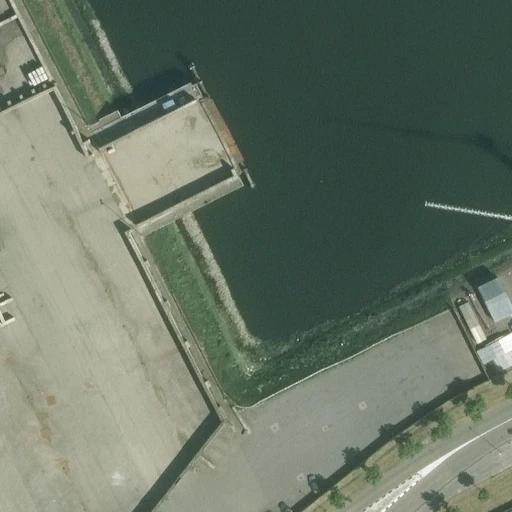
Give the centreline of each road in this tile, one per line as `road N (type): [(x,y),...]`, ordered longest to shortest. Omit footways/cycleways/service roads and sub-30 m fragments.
road 1 (unknown): [(204,496),(466,340)]
road 2 (unclassified): [(386,511),(453,452),(511,420)]
